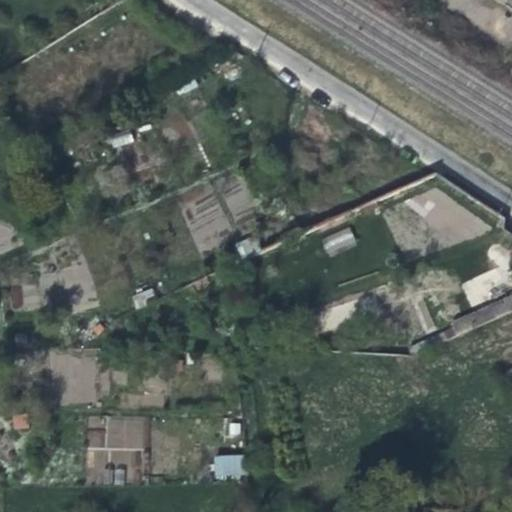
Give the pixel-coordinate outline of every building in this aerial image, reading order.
[(97,15),(90,20),(96,30),(104,25),(97,15)] [(329,256),(357,243),(349,227),(321,239),(329,256)] [(458,334),(511,308),(511,292),(452,321),(458,334)] [(510,395),(511,393),(511,368),(498,378),(510,395)] [(108,421),(110,448),(146,445),(144,418),(108,421)] [(242,453),(214,455),(215,477),(243,476),(242,453)]
